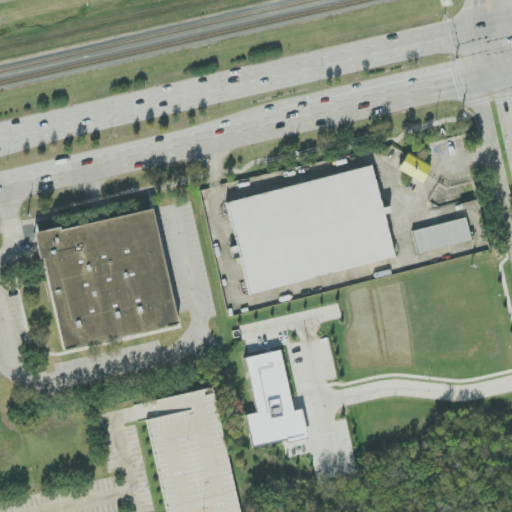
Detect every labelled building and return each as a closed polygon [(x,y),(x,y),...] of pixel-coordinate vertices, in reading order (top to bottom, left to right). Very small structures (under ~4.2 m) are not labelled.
[(398,170),(422,184),(431,168),(407,154),(398,170)] [(232,198),(374,162),(397,256),(255,292),(232,198)] [(155,207),(182,323),(64,350),(37,234),(155,207)] [(412,228),(466,216),(471,242),(418,254),(412,228)] [(293,412),(281,351),(246,358),(257,414),(247,416),(253,448),(307,438),(302,410),(293,412)] [(150,421),(167,511),(239,511),(216,389),(133,405),(137,423),(150,421)]
